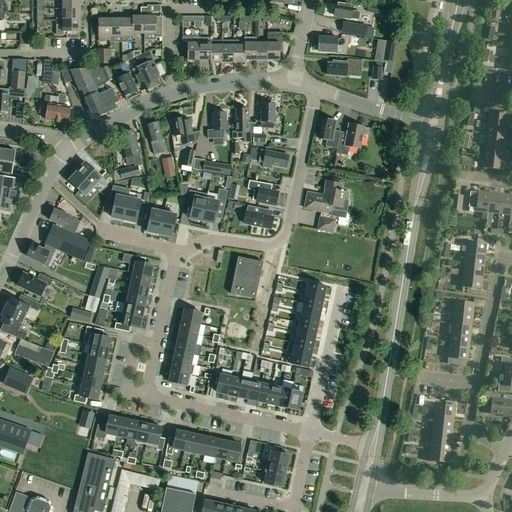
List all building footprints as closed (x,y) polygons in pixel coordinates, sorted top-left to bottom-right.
[(62,0),(62,9),(80,9),(79,0),(62,0)] [(336,3),(336,4),(334,5),(333,9),(335,10),(334,16),(358,19),(359,12),(351,11),(352,6),(336,3)] [(388,9),(368,5),(366,12),(386,16),(388,9)] [(141,16),(132,16),(133,36),(133,34),(144,34),(144,7),(141,7),(141,16)] [(156,19),(156,16),(147,16),(147,7),(144,7),(144,34),(155,34),(155,38),(162,38),(161,19),(156,19)] [(62,9),(62,20),(80,20),(80,9),(62,9)] [(110,36),(109,16),(98,16),(98,36),(98,40),(110,40),(110,36)] [(121,36),(121,16),(109,16),(110,36),(121,36)] [(133,36),(132,16),(121,16),(121,36),(133,36)] [(199,22),(199,16),(194,16),(194,17),(182,17),(182,27),(189,27),(188,22),(194,22),(194,28),(199,28),(199,22)] [(63,35),(63,32),(80,32),(80,20),(62,20),(62,25),(56,25),(56,35),(63,35)] [(341,32),(364,36),(366,26),(343,23),(341,32)] [(347,36),(347,45),(369,45),(369,37),(347,36)] [(279,49),(282,49),(282,37),(267,37),(267,43),(267,60),(279,60),(279,49)] [(341,53),(341,46),(336,46),(337,38),(319,37),(318,52),(336,53),(336,52),(341,53)] [(187,60),(199,60),(199,43),(199,38),(182,38),(182,43),(187,43),(187,60)] [(210,63),(210,43),(210,38),(199,38),(199,43),(199,60),(210,60),(210,63)] [(222,45),(222,41),(211,41),(210,38),(210,43),(210,63),(222,63),(222,45)] [(244,38),(244,43),(244,63),(245,63),(245,60),(256,60),(256,43),(256,38),(244,38)] [(222,63),(233,63),(233,45),(233,41),(222,41),(222,45),(222,63)] [(233,41),(233,45),(233,63),(244,63),(244,43),(241,43),(241,41),(233,41)] [(396,42),(386,41),(383,59),(393,61),(396,42)] [(256,43),(256,60),(267,60),(267,43),(256,43)] [(110,63),(111,63),(110,57),(110,52),(109,52),(109,50),(96,51),(97,64),(110,63)] [(326,75),(345,77),(345,75),(349,76),(349,72),(356,72),(356,68),(361,68),(362,61),(347,59),(347,62),(335,60),(334,63),(327,63),(326,75)] [(501,68),(500,75),(511,76),(511,59),(508,59),(507,69),(501,68)] [(152,61),(143,65),(153,87),(160,84),(156,75),(158,74),(152,61)] [(129,73),(124,63),(119,66),(123,76),(129,73)] [(13,71),(12,71),(11,89),(23,90),(24,74),(25,65),(13,64),(13,71)] [(139,83),(142,82),(146,91),(153,87),(143,65),(133,70),(139,83)] [(87,68),(94,87),(113,79),(107,66),(100,69),(99,67),(93,68),(87,70),(87,68)] [(380,80),(381,68),(373,67),(372,79),(380,80)] [(65,84),(74,80),(79,91),(81,90),(85,98),(84,98),(85,100),(84,102),(86,106),(87,106),(89,110),(87,111),(90,118),(93,118),(105,114),(105,113),(95,89),(94,87),(87,68),(61,71),(65,84)] [(41,82),(51,84),(52,74),(43,72),(41,82)] [(116,79),(127,101),(140,94),(129,73),(123,76),(116,79)] [(59,75),(52,74),(51,84),(58,85),(59,75)] [(0,111),(7,111),(8,90),(0,89),(0,111)] [(98,95),(95,89),(105,113),(116,109),(114,104),(118,102),(116,96),(115,97),(112,89),(98,95)] [(58,105),(59,97),(59,94),(58,94),(58,97),(45,95),(44,104),(40,103),(39,113),(46,114),(45,120),(56,122),(59,106),(58,105)] [(69,107),(64,107),(65,95),(59,94),(59,97),(58,105),(59,106),(56,122),(67,123),(69,107)] [(275,115),(274,115),(274,105),(269,105),(268,104),(264,104),(263,105),(261,105),(261,122),(261,127),(273,128),(273,122),(275,122),(275,115)] [(236,131),(232,131),(232,138),(243,138),(243,142),(251,142),(253,123),(247,123),(247,110),(236,110),(236,131)] [(488,122),(508,124),(509,113),(489,111),(488,122)] [(225,113),(219,114),(219,112),(215,112),(214,114),(213,114),(213,130),(207,130),(207,139),(224,138),(224,130),(228,130),(227,123),(226,123),(225,113)] [(184,121),(183,118),(171,120),(173,136),(174,136),(176,144),(183,143),(192,142),(191,133),(192,133),(190,120),(184,121)] [(338,141),(339,135),(333,134),(336,121),(322,119),(318,138),(326,140),(325,146),(337,148),(338,141)] [(154,155),(165,152),(162,139),(163,139),(159,122),(146,125),(150,142),(154,155)] [(506,136),(508,124),(488,122),(486,133),(506,136)] [(349,147),(360,149),(364,127),(348,124),(345,142),(338,141),(337,148),(336,153),(347,156),(349,147)] [(127,165),(136,163),(137,165),(119,170),(122,179),(139,174),(137,166),(143,165),(140,154),(140,153),(135,137),(134,137),(132,131),(131,131),(131,129),(120,133),(120,134),(121,140),(121,141),(127,165)] [(505,147),(506,136),(486,133),(485,145),(505,147)] [(265,135),(253,134),(253,142),(264,143),(265,135)] [(504,159),(505,147),(485,145),(484,156),(504,159)] [(0,147),(0,172),(12,174),(16,151),(0,147)] [(251,147),(249,159),(255,160),(258,149),(251,147)] [(192,163),(195,152),(185,149),(182,161),(192,163)] [(288,156),(261,150),(258,162),(262,163),(262,164),(263,164),(262,167),(271,169),(272,165),(285,167),(286,166),(287,165),(288,162),(287,161),(288,156)] [(504,159),(484,156),(482,168),(502,170),(504,159)] [(162,160),(164,171),(173,170),(171,158),(162,160)] [(76,171),(93,187),(98,181),(102,185),(106,181),(85,162),(81,167),(81,166),(76,171)] [(224,165),(204,162),(203,170),(223,174),(224,165)] [(72,176),(69,181),(80,191),(76,195),(81,200),(93,187),(76,171),(72,176)] [(0,211),(10,213),(16,178),(0,175),(0,211)] [(268,184),(249,180),(247,189),(254,190),(253,196),(257,197),(256,201),(275,205),(278,192),(269,190),(267,188),(268,185),(268,184)] [(324,196),(307,192),(304,208),(331,213),(332,205),(344,208),(347,192),(342,191),(342,190),(340,190),(342,184),(326,181),(324,188),(326,189),(324,196)] [(206,199),(194,197),(189,218),(195,220),(201,222),(208,191),(206,199)] [(218,202),(207,199),(208,192),(208,191),(201,222),(208,223),(208,222),(214,224),(218,202)] [(471,191),(469,207),(476,208),(476,211),(483,212),(482,219),(486,220),(487,219),(487,213),(490,192),(478,191),(478,192),(471,192),(471,191)] [(499,214),(501,194),(490,192),(487,213),(499,214)] [(128,198),(123,220),(130,222),(130,221),(135,222),(141,195),(136,194),(135,200),(128,198)] [(510,215),(511,198),(511,195),(501,194),(499,214),(510,215)] [(452,195),(451,209),(462,210),(463,196),(452,195)] [(128,198),(116,196),(111,217),(117,218),(117,219),(123,220),(128,198)] [(234,202),(228,201),(226,209),(233,210),(234,202)] [(262,209),(247,206),(243,224),(270,230),(273,217),(261,215),(262,209)] [(50,217),(49,220),(63,225),(64,222),(73,226),(75,222),(71,220),(72,218),(67,215),(68,215),(54,209),(52,212),(51,212),(49,216),(50,217)] [(147,232),(152,233),(159,235),(164,212),(151,210),(147,232)] [(159,235),(165,236),(171,237),(176,215),(164,212),(159,235)] [(317,229),(332,232),(333,226),(319,223),(317,229)] [(89,241),(53,225),(45,244),(81,260),(89,241)] [(465,252),(485,254),(487,243),(467,241),(465,252)] [(47,267),(53,254),(48,252),(48,251),(31,244),(26,256),(43,263),(42,265),(47,267)] [(484,266),(485,254),(465,252),(464,264),(484,266)] [(237,257),(230,293),(255,299),(262,262),(237,257)] [(153,266),(135,262),(133,272),(150,276),(153,266)] [(463,275),(483,277),(484,266),(464,264),(463,275)] [(109,269),(98,265),(89,295),(94,297),(99,299),(105,279),(109,269)] [(131,283),(148,287),(150,276),(133,272),(131,283)] [(39,274),(37,279),(36,279),(37,279),(30,276),(23,273),(17,285),(40,296),(46,284),(49,286),(52,280),(39,274)] [(482,289),(483,277),(463,275),(462,287),(482,289)] [(128,293),(146,297),(148,287),(131,283),(128,293)] [(323,298),(325,287),(308,284),(306,294),(323,298)] [(143,307),(146,297),(128,293),(126,303),(124,303),(143,307)] [(323,298),(306,294),(304,304),(321,308),(323,298)] [(5,301),(2,308),(23,318),(29,307),(37,311),(40,304),(39,303),(25,297),(22,303),(9,297),(7,302),(5,301)] [(95,313),(99,299),(94,297),(91,312),(95,313)] [(453,312),(473,314),(475,302),(454,300),(453,312)] [(124,314),(141,318),(143,307),(124,303),(122,313),(124,314)] [(321,308),(304,304),(301,314),(319,318),(321,308)] [(0,311),(0,315),(0,316),(0,321),(11,326),(7,334),(20,339),(23,340),(26,333),(18,329),(23,318),(2,308),(0,311)] [(75,319),(89,323),(91,314),(78,310),(75,319)] [(202,313),(184,310),(182,320),(199,324),(202,313)] [(472,325),(473,314),(453,312),(452,323),(472,325)] [(122,324),(139,328),(141,318),(124,314),(122,324)] [(299,324),(317,327),(319,318),(301,314),(299,324)] [(199,324),(182,320),(180,330),(197,334),(199,324)] [(471,337),(472,325),(452,323),(451,335),(471,337)] [(299,324),(297,333),(315,337),(317,327),(299,324)] [(104,330),(88,327),(87,333),(93,334),(103,336),(104,330)] [(197,334),(180,330),(178,340),(195,344),(197,334)] [(312,347),(315,337),(297,333),(295,343),(312,347)] [(103,336),(93,334),(91,344),(108,348),(110,338),(103,336)] [(469,348),(471,337),(451,335),(449,346),(469,348)] [(48,367),(54,352),(41,347),(23,340),(20,339),(18,345),(14,354),(48,367)] [(0,357),(4,360),(10,346),(5,344),(6,344),(0,340),(0,357)] [(178,340),(177,342),(175,350),(193,354),(195,344),(178,340)] [(295,343),(293,353),(310,357),(312,347),(295,343)] [(108,348),(91,344),(88,354),(86,354),(106,359),(108,348)] [(447,363),(461,365),(462,359),(468,360),(469,348),(449,346),(447,363)] [(193,354),(175,350),(173,360),(191,364),(193,354)] [(293,353),(291,363),(308,367),(310,357),(293,353)] [(86,354),(84,364),(86,365),(103,369),(106,359),(86,354)] [(505,364),(504,375),(511,376),(511,358),(502,357),(501,364),(505,364)] [(191,364),(173,360),(171,371),(191,375),(192,375),(194,365),(191,364)] [(84,376),(101,379),(103,369),(86,365),(84,376)] [(295,374),(312,378),(313,372),(296,368),(295,374)] [(10,369),(4,384),(26,394),(32,378),(10,369)] [(191,375),(171,371),(168,382),(188,386),(191,375)] [(216,392),(227,395),(230,377),(220,375),(216,392)] [(499,384),(498,391),(510,392),(511,386),(511,376),(504,375),(503,385),(499,384)] [(79,385),(99,390),(101,379),(84,376),(82,386),(79,385)] [(240,379),(230,377),(227,395),(237,397),(241,379),(240,379)] [(241,379),(237,397),(247,399),(251,382),(252,379),(241,377),(240,379),(241,379)] [(257,401),(267,403),(271,386),(272,384),(261,381),(260,384),(261,384),(257,401)] [(247,399),(257,401),(261,384),(260,384),(251,382),(247,399)] [(79,385),(77,396),(75,395),(74,401),(85,404),(87,398),(97,400),(99,390),(79,385)] [(281,388),(271,386),(267,403),(278,406),(281,388)] [(292,391),(281,388),(278,406),(288,408),(292,391)] [(292,391),(288,408),(299,410),(302,393),(292,391)] [(508,419),(509,419),(511,400),(497,399),(498,393),(486,391),(485,399),(492,400),(491,413),(503,415),(503,416),(509,417),(508,419)] [(434,415),(454,417),(456,406),(435,403),(434,415)] [(454,417),(434,415),(433,426),(453,429),(454,417)] [(115,435),(119,418),(109,416),(105,433),(115,435)] [(119,418),(115,435),(126,438),(130,420),(119,418)] [(29,430),(0,420),(0,447),(22,455),(26,444),(38,448),(42,435),(29,430)] [(136,440),(135,442),(136,442),(140,422),(130,420),(126,438),(136,440)] [(140,422),(136,442),(146,444),(147,442),(151,425),(140,422)] [(156,449),(162,450),(165,438),(159,437),(161,427),(151,425),(147,442),(157,444),(156,449)] [(453,429),(433,426),(431,438),(452,440),(453,429)] [(187,433),(176,431),(172,448),(184,450),(187,433)] [(184,450),(193,453),(197,435),(187,433),(184,450)] [(193,453),(204,455),(208,438),(197,435),(193,453)] [(204,455),(214,457),(218,440),(208,438),(204,455)] [(452,440),(431,438),(430,449),(450,452),(452,440)] [(214,457),(225,459),(229,442),(218,440),(214,457)] [(236,462),(240,445),(229,442),(225,459),(236,462)] [(450,452),(430,449),(428,460),(449,463),(450,452)] [(271,451),(269,462),(286,466),(289,455),(271,451)] [(93,511),(94,511),(99,511),(101,511),(115,460),(87,453),(84,466),(72,511),(93,511)] [(267,461),(264,472),(284,476),(286,466),(269,462),(267,461)] [(210,478),(221,480),(222,474),(211,472),(210,478)] [(282,487),(284,476),(264,472),(262,483),(282,487)] [(191,511),(195,494),(166,488),(160,511),(191,511)] [(51,511),(52,509),(49,501),(37,496),(29,500),(27,496),(15,492),(8,511),(9,511),(51,511)] [(212,511),(215,503),(204,500),(201,511),(212,511)] [(223,511),(225,505),(215,503),(212,511),(223,511)]
